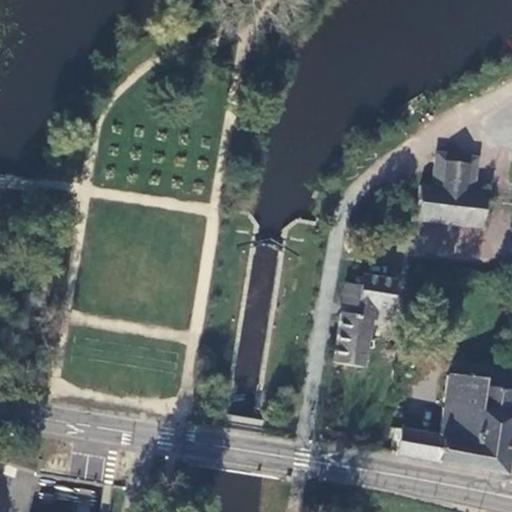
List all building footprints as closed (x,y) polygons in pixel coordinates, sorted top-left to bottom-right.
[(473,196),(478,162),(433,156),(428,191),(416,189),(411,225),(476,234),(481,197),(473,196)] [(353,293),(338,291),(333,316),(339,317),(338,328),(331,329),(326,367),(357,372),(364,328),(367,312),(382,316),(388,285),(355,279),(353,293)] [(380,330),(382,316),(367,312),(364,328),(380,330)] [(470,351),(473,329),(459,327),(456,347),(470,351)] [(417,374),(419,357),(396,352),(395,370),(403,371),(417,374)] [(395,370),(391,392),(398,393),(403,371),(395,370)] [(428,470),(500,481),(511,402),(511,397),(478,393),(478,384),(441,381),(432,440),(428,470)] [(428,470),(432,440),(395,433),(390,462),(428,470)]
